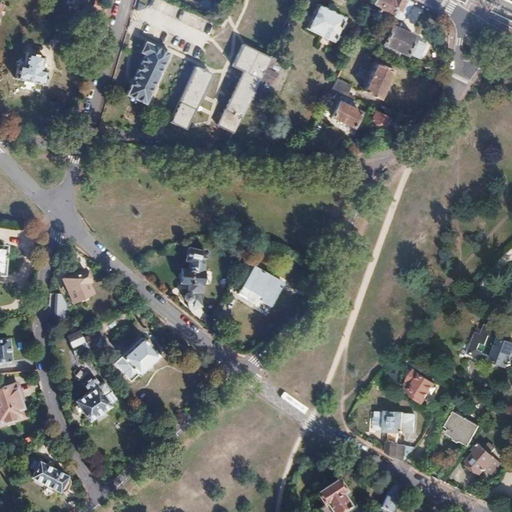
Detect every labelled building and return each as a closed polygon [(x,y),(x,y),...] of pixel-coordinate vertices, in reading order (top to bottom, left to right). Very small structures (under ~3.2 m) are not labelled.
[(407,17),(414,3),(407,0),(405,0),(404,3),(399,1),(399,2),(395,0),(373,0),(372,4),(379,7),(376,13),(390,20),(391,19),(401,24),(405,16),(407,17)] [(94,3),(92,9),(104,11),(105,5),(94,3)] [(343,18),(316,6),(304,30),(331,43),(343,18)] [(418,61),(425,46),(414,40),(415,38),(391,27),(382,46),(406,57),(407,55),(418,61)] [(258,80),(268,58),(251,50),(253,46),(249,44),(248,48),(242,45),(231,67),(240,71),(241,72),(241,73),(216,126),(232,134),(235,126),(253,90),(258,80)] [(155,84),(167,56),(144,46),(139,56),(144,59),(137,76),(148,81),(155,84)] [(14,80),(43,85),(45,71),(39,70),(42,56),(25,53),(23,66),(17,65),(14,80)] [(277,74),(281,68),(278,66),(281,60),(270,55),(268,58),(258,80),(253,90),(264,95),(270,81),(272,82),(275,75),(274,75),(275,73),(277,74)] [(380,100),(392,73),(376,65),(363,92),(380,100)] [(185,131),(209,75),(194,68),(181,96),(185,98),(172,125),(175,127),(185,131)] [(144,107),(155,84),(148,81),(137,76),(127,99),(144,107)] [(346,98),(349,90),(334,82),(330,91),(337,94),(346,98)] [(337,94),(330,91),(324,103),(322,108),(328,111),(337,94)] [(349,109),(352,101),(341,96),(337,104),(349,109)] [(349,109),(337,104),(330,118),(352,128),(359,114),(349,109)] [(384,129),(388,119),(380,115),(374,112),(370,122),(384,129)] [(203,252),(204,245),(191,243),(190,250),(203,252)] [(201,271),(204,252),(203,252),(190,250),(189,250),(186,261),(190,262),(188,270),(181,270),(181,285),(188,285),(188,296),(185,296),(184,300),(186,300),(187,301),(188,302),(190,309),(201,306),(199,292),(200,292),(201,291),(201,286),(203,286),(204,271),(201,271)] [(251,268),(236,297),(255,307),(258,302),(269,308),(281,284),(251,268)] [(63,280),(73,301),(91,292),(85,282),(88,280),(84,271),(63,280)] [(56,294),(56,320),(65,320),(65,294),(56,294)] [(502,335),(486,329),(482,338),(476,336),(469,356),(492,365),(494,362),(509,368),(511,359),(511,344),(509,343),(500,340),(502,335)] [(89,352),(81,335),(80,333),(75,335),(74,332),(69,335),(70,337),(69,338),(73,348),(72,349),(76,357),(77,356),(78,359),(89,352)] [(102,342),(104,341),(99,332),(83,340),(92,357),(105,348),(102,342)] [(509,343),(511,338),(502,335),(500,340),(509,343)] [(142,338),(114,363),(129,380),(137,373),(138,374),(158,356),(142,338)] [(0,361),(10,360),(8,339),(0,339),(0,361)] [(407,381),(413,372),(406,367),(401,377),(407,381)] [(433,384),(413,372),(404,387),(413,392),(412,394),(423,401),(433,384)] [(87,392),(75,400),(88,419),(116,400),(103,381),(98,384),(92,375),(81,383),(87,392)] [(25,417),(18,396),(21,395),(16,383),(1,387),(0,385),(0,421),(17,416),(18,420),(25,417)] [(412,431),(412,415),(402,415),(401,412),(385,411),(384,413),(375,412),(374,429),(383,429),(383,431),(387,431),(386,446),(381,446),(381,450),(401,461),(413,446),(396,444),(396,433),(400,433),(401,430),(412,431)] [(466,446),(477,427),(452,412),(443,428),(446,429),(447,430),(447,431),(445,434),(449,437),(452,438),(452,441),(457,443),(457,442),(466,446)] [(480,474),(493,458),(478,444),(473,451),(475,453),(467,463),(468,464),(466,467),(476,475),(478,473),(480,474)] [(59,493),(67,476),(38,462),(30,478),(59,493)] [(345,511),(353,507),(345,495),(346,494),(338,482),(316,496),(323,507),(315,511),(345,511)] [(389,511),(391,511),(402,490),(396,486),(390,483),(380,507),(389,511)]
